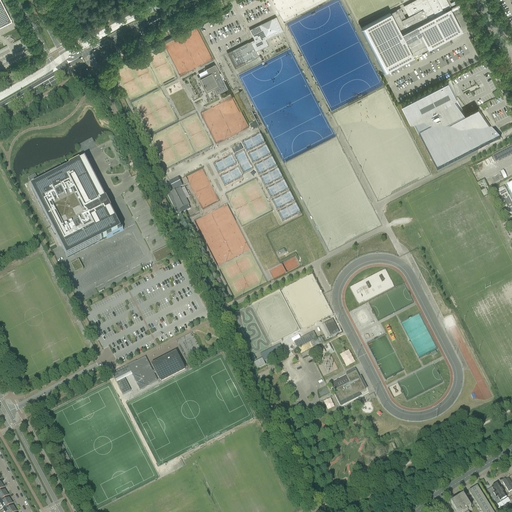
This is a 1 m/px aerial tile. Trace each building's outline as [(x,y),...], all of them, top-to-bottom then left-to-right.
[(0,0),(0,23),(11,18),(2,0),(0,0)] [(415,0),(404,6),(409,16),(406,18),(401,7),(396,10),(397,10),(393,12),(390,13),(366,25),(365,26),(363,27),(369,40),(370,39),(372,43),(372,44),(377,54),(378,54),(380,58),(379,58),(385,70),(385,71),(462,31),(461,31),(452,13),(448,14),(448,13),(447,12),(445,9),(451,6),(447,0),(415,0)] [(256,41),(252,42),(251,41),(249,42),(228,53),(236,68),(257,58),(257,57),(259,56),(256,50),(259,48),(260,49),(269,45),(266,39),(268,38),(267,35),(278,30),(272,19),(250,30),(256,41)] [(211,88),(212,87),(216,86),(219,93),(228,88),(216,64),(207,69),(210,74),(202,78),(205,85),(205,86),(206,86),(207,90),(211,88)] [(449,81),(402,105),(406,113),(412,124),(419,137),(465,113),(457,97),(449,81)] [(433,131),(419,138),(435,169),(437,172),(478,151),(499,140),(498,137),(494,130),(491,131),(479,107),(433,131)] [(258,128),(256,122),(249,126),(252,131),(258,128)] [(511,146),(492,156),(496,163),(511,154),(511,146)] [(102,191),(103,190),(95,174),(94,175),(93,175),(91,172),(85,161),(70,168),(31,188),(67,258),(87,248),(89,247),(93,245),(95,244),(103,240),(105,239),(106,238),(107,239),(113,236),(119,232),(123,230),(108,202),(107,202),(101,191),(102,191)] [(178,215),(181,214),(190,209),(180,189),(179,190),(178,188),(181,186),(178,179),(170,184),(173,191),(170,192),(169,191),(166,193),(178,215)] [(511,202),(504,187),(497,191),(511,218),(511,217),(511,202)] [(138,215),(134,215),(136,222),(140,222),(141,225),(141,226),(145,226),(146,224),(147,224),(148,225),(148,218),(144,218),(144,217),(142,213),(142,214),(141,214),(138,215)] [(169,246),(152,255),(153,257),(155,262),(157,264),(174,256),(169,246)] [(83,269),(79,260),(70,264),(75,273),(83,269)] [(380,294),(393,287),(393,286),(387,274),(374,274),(373,275),(374,277),(377,277),(379,280),(379,284),(377,285),(378,286),(378,294),(380,294)] [(315,321),(327,316),(325,311),(323,312),(324,315),(321,316),(320,314),(314,317),(315,321)] [(324,324),(330,337),(339,333),(332,320),(324,324)] [(313,332),(294,342),(297,349),(317,339),(313,332)] [(281,342),(262,352),(266,359),(284,349),(281,342)] [(184,368),(176,352),(151,365),(154,371),(155,373),(159,381),(160,381),(159,380),(184,367),(184,368)] [(132,363),(127,366),(131,372),(132,374),(139,371),(146,386),(148,385),(148,386),(158,381),(154,374),(155,373),(154,371),(153,371),(145,357),(136,362),(136,363),(133,364),(132,363)] [(254,363),(255,366),(257,369),(265,365),(262,358),(257,361),(254,363)] [(346,369),(354,366),(350,358),(342,362),(346,369)] [(127,366),(112,373),(115,380),(131,372),(127,366)] [(132,374),(140,390),(147,387),(146,386),(139,371),(132,374)] [(356,371),(330,384),(340,403),(366,391),(356,371)] [(116,383),(123,395),(131,391),(124,378),(116,383)] [(511,485),(508,479),(502,483),(509,493),(511,492),(511,493),(511,485)] [(4,487),(0,490),(0,500),(8,495),(6,493),(5,493),(4,491),(2,489),(4,488),(4,487)] [(471,496),(479,491),(477,487),(469,492),(471,496)] [(505,499),(497,487),(493,489),(501,501),(505,499)] [(479,491),(471,496),(474,500),(482,495),(479,491)] [(0,506),(1,506),(3,509),(2,510),(13,503),(12,503),(11,501),(9,501),(8,499),(6,497),(9,496),(8,495),(0,500),(0,506)] [(467,511),(468,511),(472,509),(463,495),(451,503),(456,511),(467,511)] [(484,498),(482,495),(474,500),(476,504),(484,498)] [(478,507),(487,502),(484,498),(476,504),(478,507)] [(501,503),(498,505),(500,508),(503,506),(510,502),(508,499),(501,503)] [(481,511),(489,506),(487,502),(478,507),(481,511)] [(13,503),(2,510),(3,510),(3,511),(15,511),(17,511),(15,508),(13,509),(12,507),(11,505),(13,504),(13,503)]
